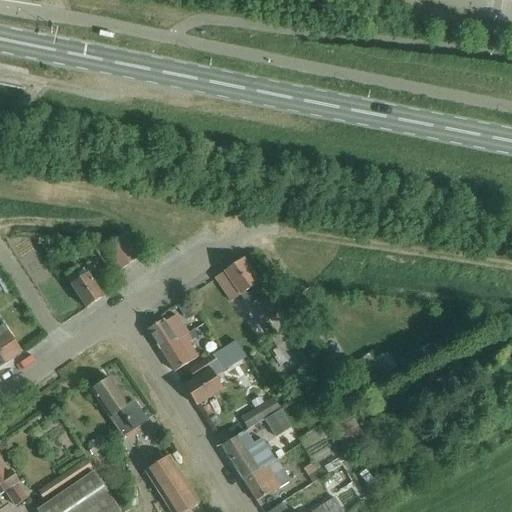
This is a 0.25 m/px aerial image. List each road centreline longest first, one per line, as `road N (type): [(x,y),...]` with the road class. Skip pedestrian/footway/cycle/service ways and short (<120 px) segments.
road 1 (secondary): [(511,143),(0,42)]
road 2 (residential): [(120,315),(242,228),(260,224),(511,267)]
road 3 (residential): [(245,511),(120,315)]
